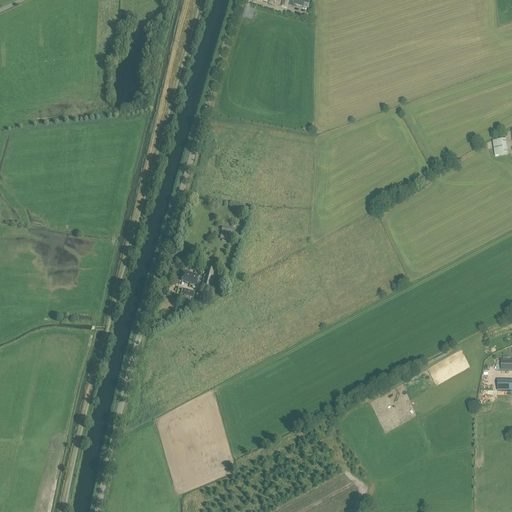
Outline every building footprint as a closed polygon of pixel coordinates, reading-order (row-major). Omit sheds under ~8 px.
[(294,0),(293,4),(295,4),(308,9),(310,0),(294,0)] [(507,154),(505,139),(492,141),(494,156),(507,154)] [(217,271),(208,268),(203,286),(212,289),(217,271)] [(184,272),(182,281),(197,285),(199,276),(184,272)] [(195,292),(183,289),(181,294),(184,295),(183,298),(190,300),(191,297),(194,298),(195,292)] [(196,299),(204,301),(206,296),(197,293),(196,299)] [(511,370),(511,360),(501,361),(501,371),(511,370)]
